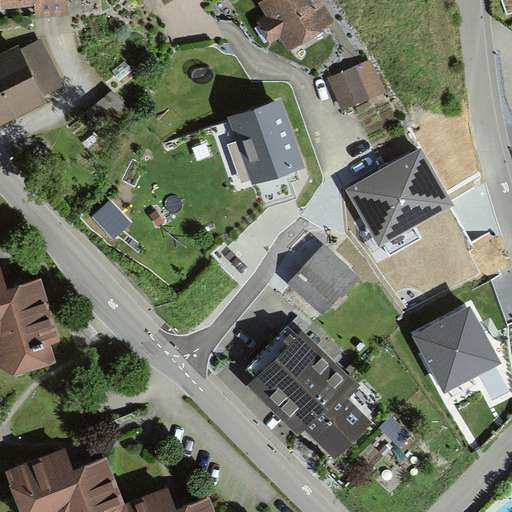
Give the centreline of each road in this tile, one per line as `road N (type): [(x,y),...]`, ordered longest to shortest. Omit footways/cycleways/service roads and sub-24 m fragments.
road 1 (residential): [(0,177),(322,511)]
road 2 (residential): [(465,0),(489,164),(511,233)]
